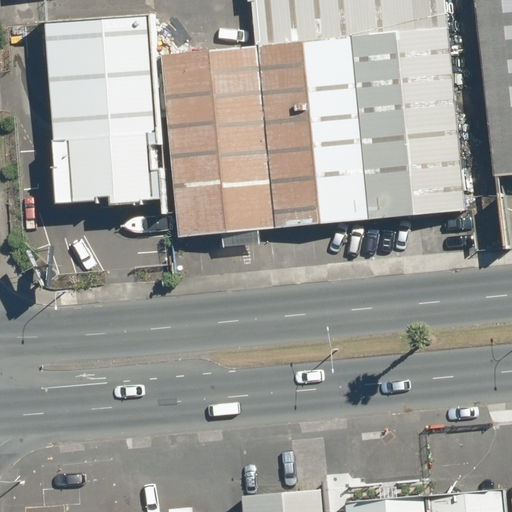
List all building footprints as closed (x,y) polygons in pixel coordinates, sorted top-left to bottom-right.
[(195,51),(163,54),(179,238),(239,233),(341,224),(427,216),(474,212),(455,0),(263,0),(267,45),(248,46),(195,51)] [(511,0),(488,0),(505,181),(511,180),(511,0)] [(155,12),(49,22),(66,209),(172,199),(155,12)] [(442,511),(511,511),(511,481),(440,487),(442,511)] [(442,511),(440,487),(358,494),(359,511),(442,511)] [(332,511),(330,488),(247,496),(248,511),(332,511)]
